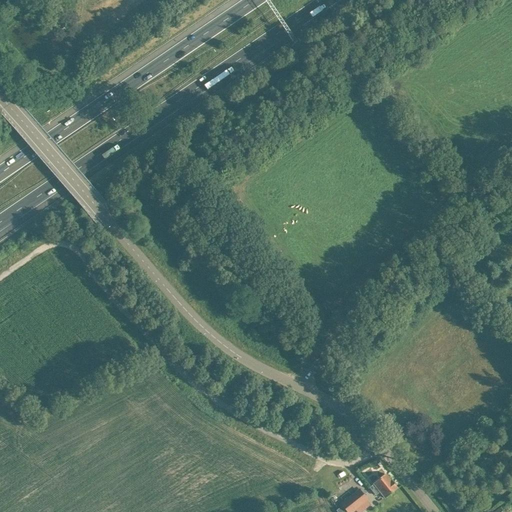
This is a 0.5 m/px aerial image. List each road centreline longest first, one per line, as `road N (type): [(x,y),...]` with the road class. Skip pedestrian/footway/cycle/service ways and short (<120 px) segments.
road 1 (unclassified): [(381,445),(338,463),(229,410),(129,317),(76,247),(51,244),(0,278)]
road 2 (tertiary): [(296,386),(190,316),(0,96)]
road 3 (motorway): [(0,221),(327,0)]
road 4 (motorway): [(255,0),(0,173)]
road 5 (unclassified): [(296,386),(511,169)]
